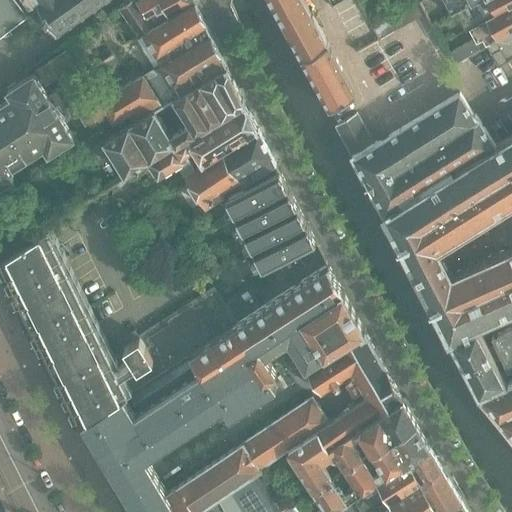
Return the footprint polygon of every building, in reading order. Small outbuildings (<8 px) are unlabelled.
[(0,0),(0,38),(5,37),(13,34),(9,30),(29,14),(18,0),(0,0)] [(34,0),(36,3),(37,2),(52,23),(50,25),(53,29),(54,29),(55,32),(57,30),(57,31),(59,33),(61,32),(60,29),(70,22),(72,24),(74,22),(72,20),(82,13),(83,16),(86,14),(84,12),(94,4),(96,7),(98,5),(96,3),(99,0),(34,0)] [(128,0),(119,6),(138,35),(195,1),(194,0),(128,0)] [(268,0),(301,58),(329,109),(355,94),(356,94),(312,15),(314,14),(312,10),(310,11),(303,0),(268,0)] [(443,0),(452,15),(455,13),(478,0),(443,0)] [(511,0),(478,0),(455,13),(466,31),(470,30),(511,5),(511,0)] [(138,35),(136,36),(154,66),(210,31),(195,1),(138,35)] [(475,38),(449,53),(455,64),(486,46),(487,46),(511,30),(511,5),(470,30),(475,38)] [(393,16),(372,27),(379,39),(400,28),(393,16)] [(511,30),(487,46),(486,46),(498,66),(511,58),(511,30)] [(154,66),(142,74),(161,105),(226,64),(221,54),(210,31),(154,66)] [(244,99),(243,97),(243,98),(238,89),(238,88),(236,84),(233,78),(228,69),(227,66),(226,66),(226,64),(161,105),(127,125),(122,116),(106,126),(111,134),(103,140),(125,174),(125,175),(127,174),(126,173),(139,165),(176,141),(177,143),(244,99)] [(79,122),(59,90),(49,97),(33,73),(7,90),(12,97),(0,104),(0,188),(6,185),(4,183),(13,177),(8,170),(44,146),(49,154),(69,141),(63,131),(79,122)] [(64,87),(59,90),(79,122),(63,131),(69,141),(75,137),(78,142),(78,143),(106,126),(122,116),(127,125),(161,105),(142,74),(110,94),(103,83),(98,86),(93,89),(83,74),(64,87)] [(373,143),(353,155),(385,214),(387,218),(497,147),(476,115),(474,116),(460,94),(374,145),(373,143)] [(176,141),(139,165),(150,182),(178,164),(185,174),(258,128),(244,101),(245,101),(244,99),(177,143),(176,141)] [(357,112),(337,124),(352,155),(353,155),(373,143),(357,112)] [(258,128),(185,174),(206,207),(225,195),(222,191),(239,180),(242,185),(276,163),(258,128)] [(511,137),(497,147),(387,218),(479,395),(507,382),(496,361),(502,359),(508,371),(510,370),(510,369),(511,368),(511,326),(494,335),(491,336),(494,343),(488,345),(478,326),(511,310),(511,137)] [(231,208),(224,212),(227,219),(234,216),(239,226),(233,229),(236,237),(243,233),(244,234),(298,206),(292,193),(287,184),(280,170),(226,198),(231,208)] [(248,243),(242,247),(245,254),(252,250),(257,261),(250,264),(254,272),(261,268),(262,270),(286,258),(295,253),(317,242),(310,228),(305,218),(305,219),(298,206),(244,234),(248,243)] [(0,281),(3,287),(4,289),(29,340),(42,366),(48,379),(48,380),(73,431),(80,427),(83,425),(86,423),(128,395),(260,308),(251,294),(257,291),(252,283),(243,289),(224,301),(214,286),(139,334),(136,329),(111,346),(107,339),(67,259),(53,230),(52,228),(47,231),(16,246),(15,245),(12,239),(11,240),(0,218),(0,281)] [(286,258),(297,275),(306,270),(295,253),(286,258)] [(334,274),(334,273),(333,272),(328,264),(260,308),(128,395),(86,423),(83,425),(85,429),(86,429),(96,446),(98,449),(99,452),(135,511),(198,511),(256,474),(262,469),(261,468),(287,451),(313,434),(324,450),(403,398),(392,379),(391,379),(392,380),(366,397),(330,421),(313,396),(241,442),(167,492),(146,457),(224,405),(231,417),(233,415),(233,414),(277,386),(270,377),(277,372),(265,355),(288,340),(322,392),(346,377),(349,381),(345,384),(354,397),(389,374),(365,331),(338,282),(338,281),(338,280),(337,280),(334,274)] [(511,379),(507,382),(479,395),(511,435),(511,379)] [(345,470),(363,457),(352,441),(361,435),(372,451),(416,422),(403,398),(324,450),(313,434),(287,451),(305,476),(314,490),(333,477),(324,463),(335,455),(345,470)] [(333,477),(314,490),(328,511),(329,511),(351,498),(364,490),(429,446),(416,422),(372,451),(383,468),(374,474),(363,457),(345,470),(355,485),(343,492),(333,477)] [(429,446),(364,490),(366,494),(378,487),(390,507),(392,509),(445,473),(429,446)] [(392,509),(390,507),(383,511),(467,511),(461,501),(445,473),(392,509)] [(359,511),(351,498),(329,511),(281,511),(256,474),(198,511),(359,511)]
